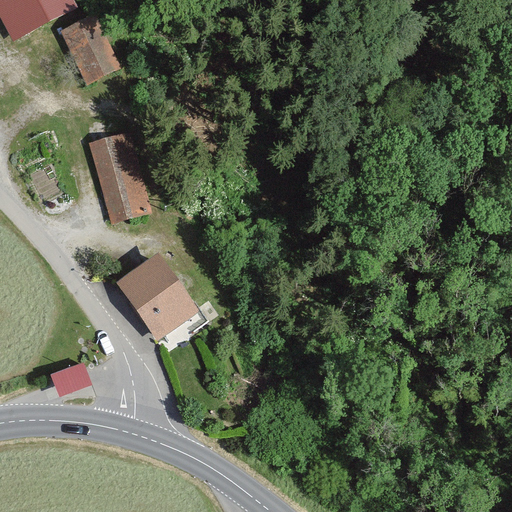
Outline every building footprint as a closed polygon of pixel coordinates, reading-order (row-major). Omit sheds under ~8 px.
[(9,0),(23,34),(75,15),(69,0),(9,0)] [(94,21),(65,33),(88,85),(117,72),(94,21)] [(129,136),(91,145),(110,225),(148,216),(129,136)] [(159,260),(119,286),(156,341),(196,314),(159,260)] [(57,391),(91,385),(87,362),(53,368),(57,391)]
